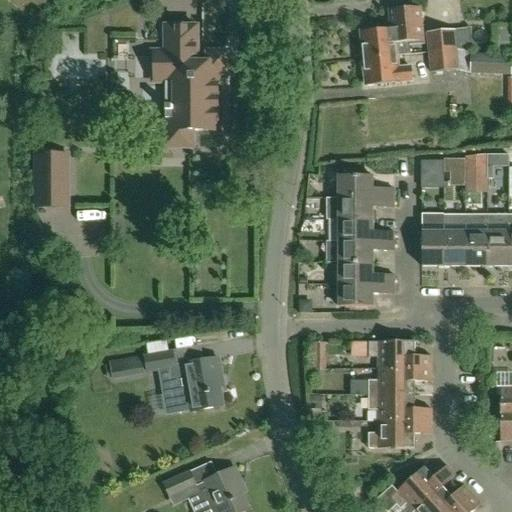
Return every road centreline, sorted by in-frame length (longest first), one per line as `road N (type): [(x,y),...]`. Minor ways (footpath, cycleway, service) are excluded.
road 1 (residential): [(270,328),(295,98),(292,0)]
road 2 (residential): [(511,509),(452,445),(443,318)]
road 3 (residential): [(312,511),(275,408),(270,328)]
road 4 (residential): [(270,328),(406,327),(414,318)]
road 5 (residential): [(414,318),(408,184)]
